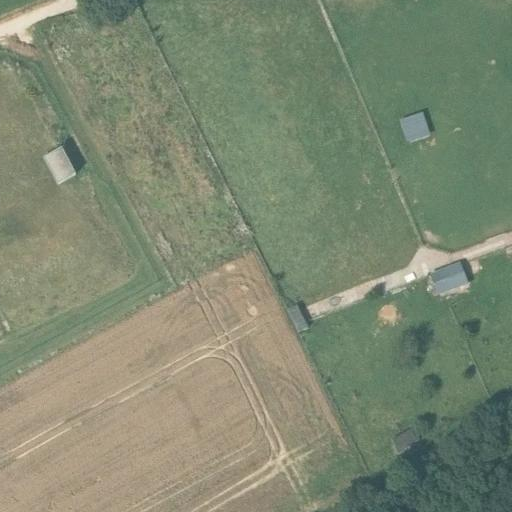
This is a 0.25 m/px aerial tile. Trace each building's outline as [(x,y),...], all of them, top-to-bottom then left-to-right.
[(423,119),(401,125),(406,144),(428,138),(423,119)] [(57,186),(72,178),(76,176),(62,149),(43,159),(57,186)] [(460,269),(430,280),(437,298),(466,288),(460,269)] [(288,312),(299,334),(308,329),(305,324),(298,310),(297,307),(288,312)] [(411,430),(391,440),(398,454),(418,444),(411,430)]
